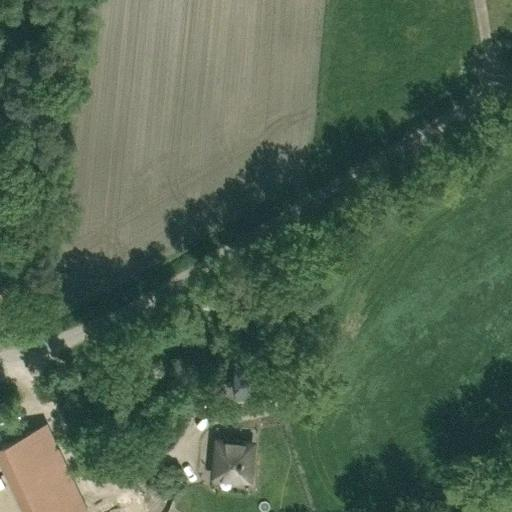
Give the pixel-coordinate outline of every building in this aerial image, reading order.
[(235,369),(236,398),(268,397),(277,396),(276,367),(235,369)] [(230,398),(233,398),(233,381),(216,382),(217,399),(230,398)] [(201,394),(202,409),(213,409),(213,394),(201,394)] [(88,511),(47,422),(3,443),(35,511),(88,511)] [(249,478),(252,444),(218,440),(216,461),(212,460),(211,472),(215,473),(215,474),(234,476),(233,480),(245,481),(245,478),(249,478)]
